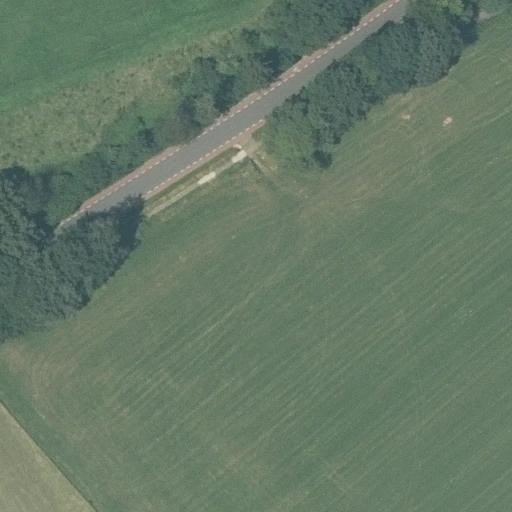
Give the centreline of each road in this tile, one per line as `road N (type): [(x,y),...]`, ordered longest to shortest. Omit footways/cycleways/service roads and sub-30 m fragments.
road 1 (tertiary): [(0,275),(316,72)]
road 2 (tertiary): [(316,72),(413,0)]
